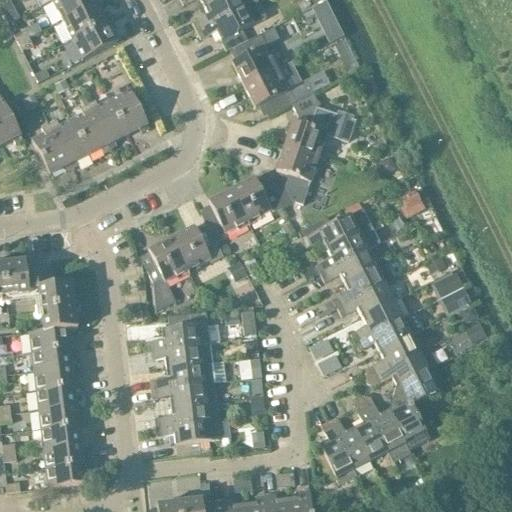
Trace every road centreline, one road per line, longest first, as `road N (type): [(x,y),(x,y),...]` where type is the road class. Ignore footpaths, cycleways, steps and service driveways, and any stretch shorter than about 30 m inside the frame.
road 1 (residential): [(128,478),(301,458),(288,335),(269,298)]
road 2 (track): [(511,271),(373,0)]
road 3 (residential): [(136,0),(194,113),(193,140),(176,165),(91,210)]
road 4 (residential): [(128,478),(91,210)]
